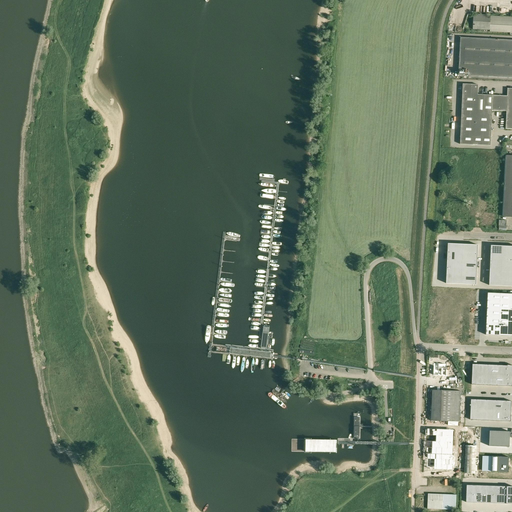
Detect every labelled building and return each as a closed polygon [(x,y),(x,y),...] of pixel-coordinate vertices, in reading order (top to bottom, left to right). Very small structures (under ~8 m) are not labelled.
[(511,16),(490,16),(490,15),(474,15),(474,19),(491,19),(491,31),(511,30),(511,16)] [(490,29),(490,19),(474,19),(473,26),(477,26),(477,29),(490,29)] [(511,77),(511,39),(460,37),(458,75),(511,77)] [(511,88),(507,88),(507,96),(478,94),(478,84),(463,84),(460,144),(490,145),(492,110),(506,111),(506,129),(511,128),(511,88)] [(502,206),(499,206),(499,216),(511,216),(511,155),(505,156),(502,206)] [(499,226),(499,230),(506,231),(506,226),(507,220),(499,220),(499,226)] [(447,243),(446,283),(475,285),(477,245),(447,243)] [(511,246),(490,245),(489,285),(511,286),(511,246)] [(511,293),(487,292),(485,335),(511,336),(511,293)] [(269,326),(264,325),(261,346),(267,347),(269,326)] [(271,352),(230,348),(229,354),(270,358),(271,352)] [(433,363),(433,368),(432,368),(432,369),(433,369),(432,374),(445,375),(446,363),(433,363)] [(511,365),(473,364),(472,384),(511,385),(511,365)] [(289,406),(269,388),(263,394),(284,412),(289,406)] [(459,421),(460,391),(432,390),(431,420),(459,421)] [(511,401),(470,399),(469,419),(510,421),(511,401)] [(361,414),(353,414),(353,440),(361,440),(361,414)] [(453,429),(426,428),(425,458),(427,458),(426,467),(430,467),(430,468),(452,469),(453,429)] [(489,430),(489,446),(509,447),(510,431),(489,430)] [(335,453),(336,440),(305,440),(305,452),(335,453)] [(465,445),(464,473),(475,473),(476,446),(465,445)] [(482,456),(481,471),(508,473),(508,457),(482,456)] [(511,486),(466,485),(466,502),(511,503),(511,486)] [(427,509),(443,509),(455,510),(456,495),(428,493),(427,509)]
